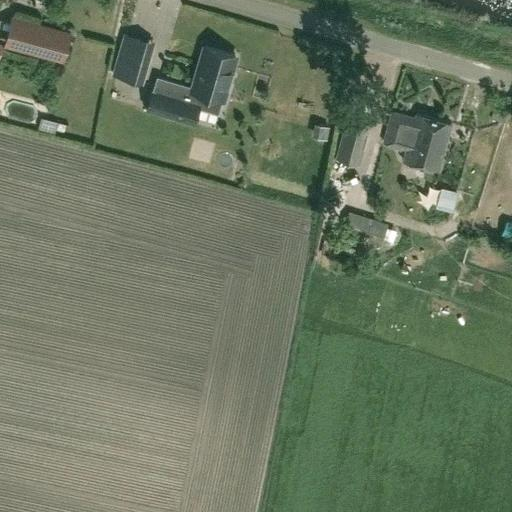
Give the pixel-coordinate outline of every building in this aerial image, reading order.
[(71,31),(11,15),(3,45),(63,61),(71,31)] [(192,91),(202,93),(222,99),(235,55),(205,46),(192,89),(192,91)] [(185,87),(185,84),(156,76),(147,108),(193,122),(202,93),(192,91),(192,89),(185,87)] [(352,95),(335,157),(358,163),(375,101),(352,95)] [(416,113),(415,117),(392,111),(383,142),(406,148),(403,160),(437,170),(451,122),(416,113)] [(456,190),(441,187),(437,206),(451,210),(456,190)] [(341,233),(380,245),(387,224),(348,212),(341,233)]
